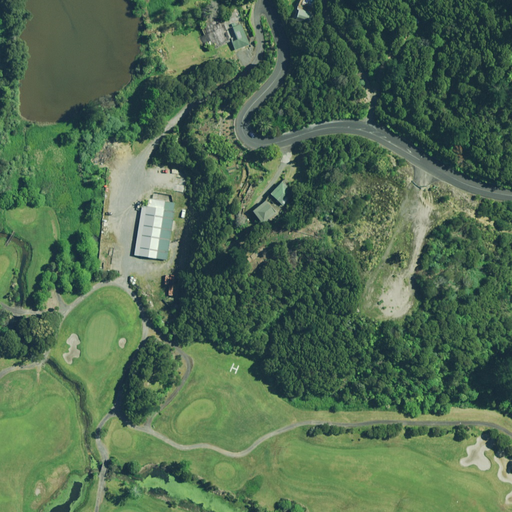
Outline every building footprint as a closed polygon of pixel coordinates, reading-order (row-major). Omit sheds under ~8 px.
[(312,14),(299,9),(296,17),(309,22),(312,14)] [(251,45),(243,25),(234,28),(238,40),(233,42),(236,51),(251,45)] [(294,194),(282,183),(271,195),(283,206),(294,194)] [(163,262),(172,204),(140,200),(131,257),(163,262)] [(276,214),(266,202),(253,212),(263,225),(276,214)]
